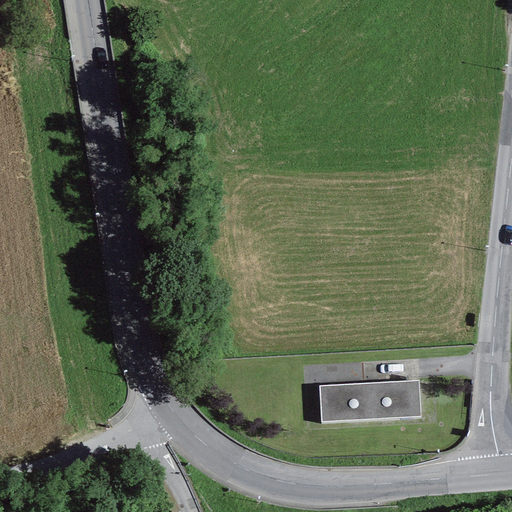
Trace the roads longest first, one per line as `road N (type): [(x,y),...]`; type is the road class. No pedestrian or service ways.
road 1 (tertiary): [(86,0),(141,346),(168,404)]
road 2 (tertiary): [(168,404),(224,457),(271,478),(325,486),(494,474)]
road 3 (residential): [(511,169),(489,414),(494,474)]
road 4 (residential): [(0,476),(40,472),(142,421)]
